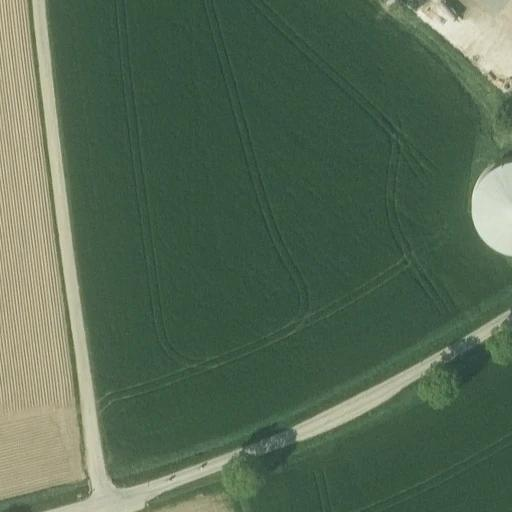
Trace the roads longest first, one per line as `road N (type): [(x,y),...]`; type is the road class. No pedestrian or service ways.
road 1 (unclassified): [(41,0),(105,504)]
road 2 (unclassified): [(105,504),(297,437),(511,319)]
